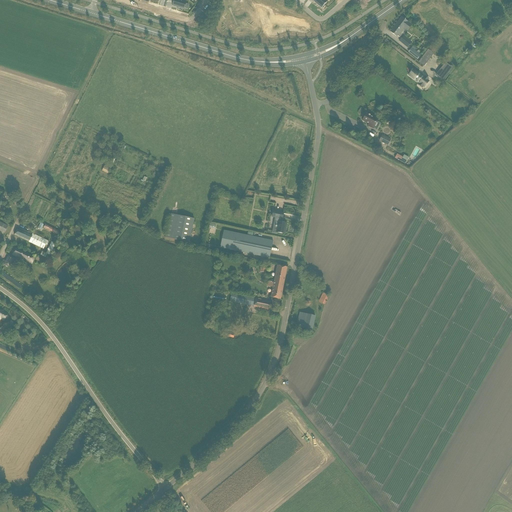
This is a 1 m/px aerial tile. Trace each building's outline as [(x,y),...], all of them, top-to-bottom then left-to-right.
[(173,4),(172,6),(184,10),(184,8),(185,4),(186,2),(177,0),(167,0),(167,2),(173,4)] [(314,0),(313,1),(321,9),(322,8),(323,9),(325,6),(324,6),(327,2),(324,0),(314,0)] [(407,22),(405,21),(401,18),(390,32),(396,36),(403,27),(407,30),(411,25),(407,22)] [(408,40),(404,36),(399,42),(404,45),(406,47),(410,43),(407,41),(408,40)] [(423,66),(433,53),(428,49),(418,62),(423,66)] [(453,68),(450,66),(445,63),(436,75),(442,80),(447,74),(448,74),(453,68)] [(429,81),(428,80),(429,79),(424,76),(423,78),(413,70),(409,75),(419,83),(418,85),(422,88),(422,87),(424,88),(429,81)] [(366,114),(362,121),(368,124),(367,126),(372,128),(376,121),(380,123),(382,124),(383,122),(377,120),(370,116),(366,114)] [(391,140),(382,135),(379,140),(387,145),(391,140)] [(404,155),(403,157),(397,154),(394,158),(405,164),(408,158),(404,155)] [(102,171),(108,174),(109,172),(110,170),(111,166),(107,163),(106,165),(105,165),(102,171)] [(272,217),(279,218),(278,222),(277,226),(273,225),(272,233),(276,233),(277,232),(284,234),(286,223),(281,222),(282,219),(283,213),(273,211),(272,217)] [(188,243),(193,218),(170,213),(165,238),(188,243)] [(61,232),(45,225),(44,228),(59,236),(61,232)] [(27,232),(22,230),(18,228),(14,235),(43,248),(47,241),(27,232)] [(220,248),(264,257),(269,258),(273,241),(268,240),(223,230),(220,248)] [(32,264),(36,258),(19,250),(16,248),(13,255),(32,264)] [(5,260),(3,264),(12,268),(16,259),(9,256),(6,261),(5,260)] [(277,265),(274,283),(269,282),(268,286),(273,287),(271,297),(280,299),(287,267),(277,265)] [(271,302),(232,293),(230,301),(269,310),(271,302)] [(323,293),(319,302),(325,305),(329,296),(323,293)] [(296,328),(312,332),(316,316),(300,312),(296,328)]
